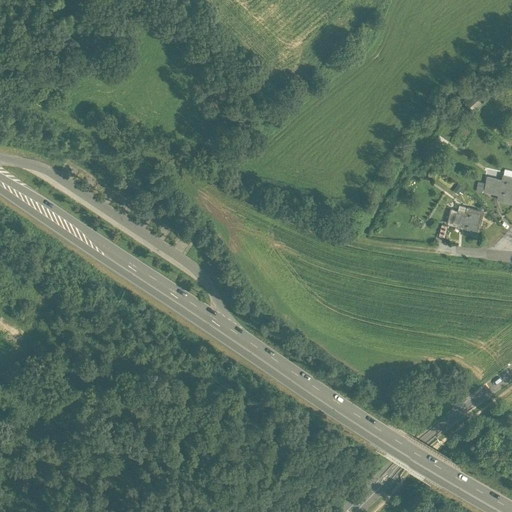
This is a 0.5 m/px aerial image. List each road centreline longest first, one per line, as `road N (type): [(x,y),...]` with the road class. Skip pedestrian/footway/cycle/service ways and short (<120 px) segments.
road 1 (trunk): [(0,185),(397,440)]
road 2 (track): [(0,87),(90,138),(174,162),(328,229),(426,246)]
road 3 (tertiary): [(511,369),(399,460),(352,510)]
road 4 (trunk): [(511,505),(397,440)]
